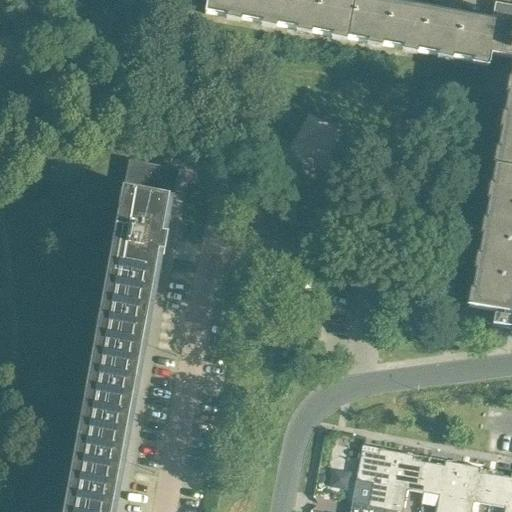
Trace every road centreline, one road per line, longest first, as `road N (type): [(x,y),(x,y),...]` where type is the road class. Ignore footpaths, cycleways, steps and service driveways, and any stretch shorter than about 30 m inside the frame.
road 1 (unclassified): [(164,511),(215,243)]
road 2 (unclassified): [(352,386),(370,295),(366,277),(215,243)]
road 3 (residential): [(352,386),(511,364)]
road 4 (residential): [(282,511),(296,436),(309,412),(352,386)]
road 5 (unclassified): [(215,243),(217,188),(161,157)]
